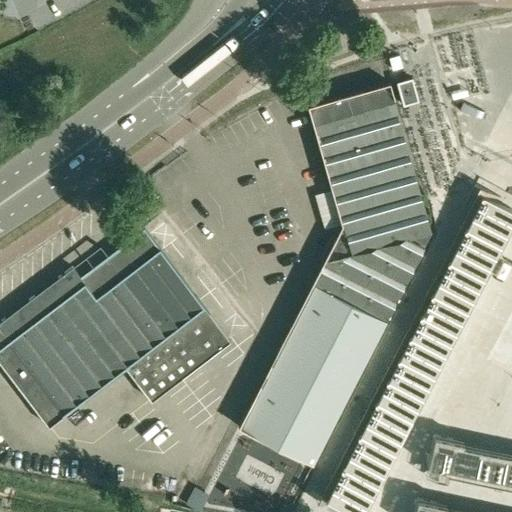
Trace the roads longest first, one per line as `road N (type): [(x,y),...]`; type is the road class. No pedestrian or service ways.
road 1 (secondary): [(0,209),(74,174),(286,0)]
road 2 (secondary): [(131,89),(0,197)]
road 3 (secondary): [(243,0),(189,52),(131,89)]
